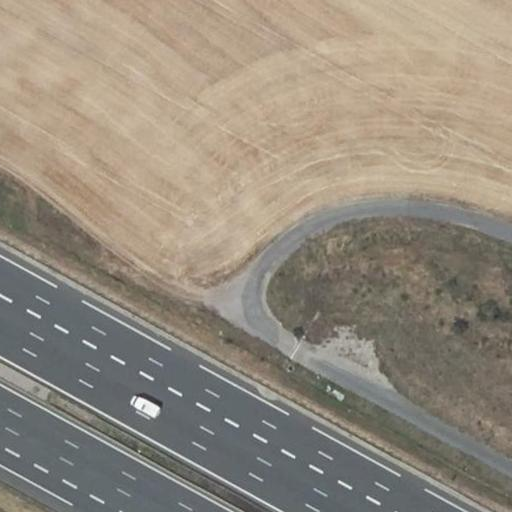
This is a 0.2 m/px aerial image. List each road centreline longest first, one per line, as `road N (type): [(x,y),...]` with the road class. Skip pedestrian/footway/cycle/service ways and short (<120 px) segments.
road 1 (motorway): [(366,511),(0,313)]
road 2 (unclassified): [(511,232),(457,212),(403,206),(336,215),(289,237),(262,264),(252,290),(256,315),(292,349)]
road 3 (motorway): [(0,425),(157,511)]
